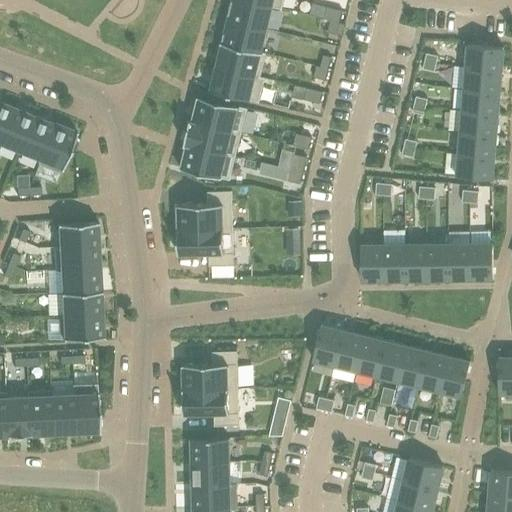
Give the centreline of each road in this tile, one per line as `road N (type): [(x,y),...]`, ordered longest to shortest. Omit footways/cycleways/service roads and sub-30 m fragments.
road 1 (residential): [(143,320),(318,301),(490,340)]
road 2 (residential): [(143,320),(120,141),(127,102)]
road 3 (residential): [(490,340),(457,511)]
road 4 (residential): [(134,482),(143,320)]
road 5 (residential): [(127,102),(0,58)]
road 6 (residential): [(0,475),(134,482)]
